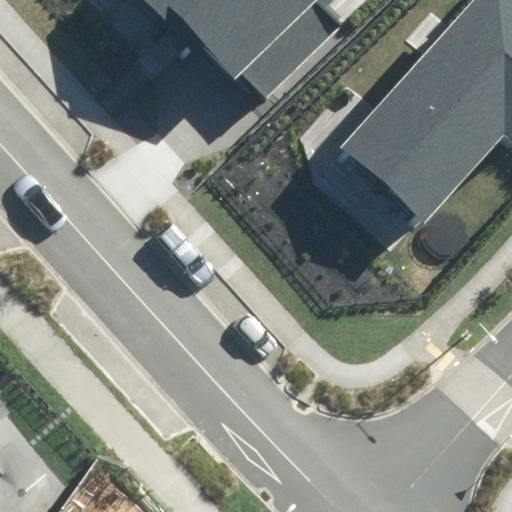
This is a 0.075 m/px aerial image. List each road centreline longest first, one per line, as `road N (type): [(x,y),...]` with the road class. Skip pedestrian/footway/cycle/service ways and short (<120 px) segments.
road 1 (residential): [(0,138),(356,511)]
road 2 (residential): [(511,353),(367,511)]
